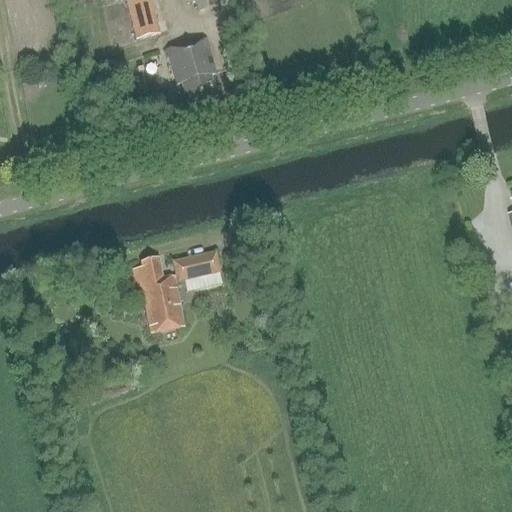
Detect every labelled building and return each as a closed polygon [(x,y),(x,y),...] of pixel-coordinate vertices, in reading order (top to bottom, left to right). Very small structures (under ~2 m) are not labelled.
[(135,0),(128,2),(125,3),(135,41),(160,35),(150,0),(135,0)] [(215,0),(194,0),(198,14),(218,8),(215,0)] [(187,106),(216,98),(210,77),(215,75),(206,41),(167,51),(176,86),(177,86),(178,91),(183,90),(187,106)] [(215,254),(173,263),(178,284),(220,275),(215,254)] [(150,335),(184,328),(173,278),(163,280),(157,262),(141,265),(142,270),(132,272),(136,288),(140,287),(150,335)]
